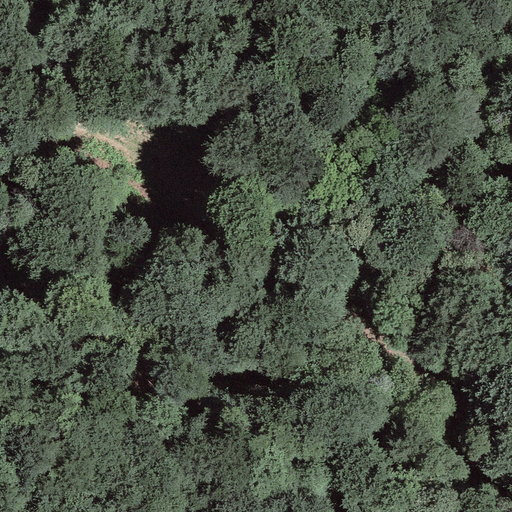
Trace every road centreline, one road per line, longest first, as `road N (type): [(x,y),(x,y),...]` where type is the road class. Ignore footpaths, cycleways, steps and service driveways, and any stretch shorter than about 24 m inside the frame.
road 1 (track): [(511,420),(370,310),(242,246),(212,209),(262,176),(333,202),(487,197),(511,186)]
road 2 (track): [(212,209),(0,103)]
